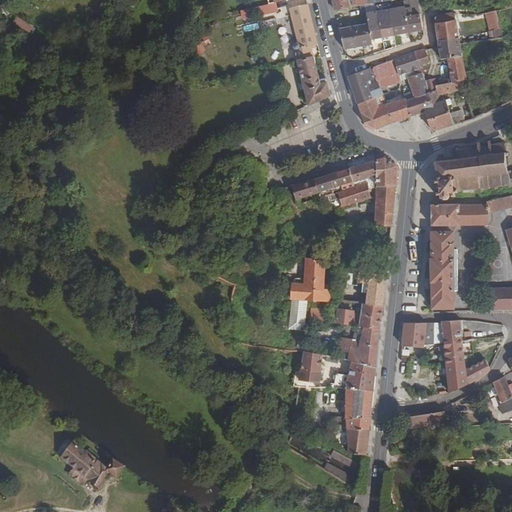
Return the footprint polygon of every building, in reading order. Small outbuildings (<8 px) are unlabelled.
[(331,0),(334,12),(360,7),(365,6),(368,6),(382,3),(381,0),(331,0)] [(410,0),(403,1),(405,8),(409,34),(423,32),(416,0),(410,0)] [(375,7),(376,12),(382,39),(394,37),(389,11),(388,4),(375,7)] [(317,46),(308,5),(289,10),(297,42),(295,43),(294,44),(293,45),(293,47),(292,48),(296,63),(314,59),(311,47),(317,46)] [(405,8),(389,11),(394,37),(409,34),(405,8)] [(368,24),(371,41),(377,40),(382,39),(376,12),(369,13),(366,14),(368,24)] [(490,31),(500,29),(496,12),(485,14),(490,31)] [(434,17),(435,24),(438,42),(459,39),(455,15),(455,14),(434,17)] [(368,24),(338,29),(343,51),(362,47),(363,50),(372,48),(372,46),(371,41),(368,24)] [(488,31),(490,40),(502,38),(500,29),(490,31),(488,31)] [(205,38),(194,45),(200,54),(211,47),(205,38)] [(462,56),(460,44),(459,39),(438,42),(440,59),(447,58),(452,83),(463,81),(467,80),(462,56)] [(415,52),(420,66),(429,63),(425,50),(415,52)] [(382,103),(375,106),(375,108),(368,111),(367,109),(360,112),(364,126),(375,131),(410,118),(404,102),(429,94),(425,82),(421,70),(415,52),(373,68),(377,78),(380,86),(381,89),(402,83),(400,76),(408,74),(409,77),(407,78),(412,93),(403,96),(404,98),(383,106),(382,103)] [(320,81),(314,59),(296,63),(308,107),(330,97),(326,79),(320,81)] [(348,77),(357,105),(372,99),(383,96),(381,89),(380,86),(369,90),(366,83),(374,80),(374,79),(370,69),(349,76),(348,77)] [(425,82),(429,94),(436,92),(436,86),(435,79),(425,82)] [(436,92),(437,95),(465,89),(463,81),(452,83),(436,86),(436,92)] [(410,118),(424,113),(423,109),(439,103),(438,100),(437,95),(436,92),(429,94),(404,102),(410,118)] [(357,105),(360,112),(367,109),(368,111),(375,108),(375,106),(372,99),(357,105)] [(423,109),(424,113),(431,133),(453,126),(449,115),(447,106),(445,101),(441,102),(439,103),(423,109)] [(449,115),(453,126),(464,122),(461,112),(449,115)] [(453,160),(435,162),(437,180),(435,180),(435,184),(437,184),(438,192),(436,193),(436,196),(439,196),(439,198),(443,201),(447,200),(449,197),(454,197),(454,190),(457,190),(457,193),(482,189),(482,191),(485,190),(485,189),(492,189),(492,190),(497,189),(497,188),(508,186),(509,189),(511,188),(511,187),(511,170),(507,171),(505,156),(508,156),(508,153),(505,153),(504,143),(486,145),(486,143),(481,143),(481,147),(456,151),(456,149),(454,149),(454,151),(452,151),(453,160)] [(348,164),(349,169),(350,168),(374,161),(372,156),(348,164)] [(377,182),(395,185),(397,168),(383,158),(378,160),(377,175),(377,182)] [(350,168),(355,182),(377,175),(378,160),(374,161),(350,168)] [(355,182),(350,168),(349,169),(338,172),(341,186),(346,185),(355,182)] [(314,180),(318,193),(341,186),(338,172),(314,180)] [(377,175),(355,182),(346,185),(347,190),(366,184),(367,184),(377,186),(377,182),(377,175)] [(293,186),(298,200),(318,193),(314,180),(293,186)] [(366,184),(347,190),(330,196),(332,202),(340,200),(343,207),(371,198),(367,184),(366,184)] [(374,215),(393,216),(395,188),(377,186),(374,215)] [(511,197),(486,202),(486,205),(487,205),(487,213),(511,207),(511,197)] [(486,205),(431,206),(431,226),(487,226),(487,213),(487,205),(486,205)] [(374,215),(374,225),(392,227),(393,216),(374,215)] [(311,237),(306,248),(327,249),(328,233),(320,232),(317,238),(311,237)] [(453,291),(453,250),(453,233),(432,233),(432,254),(432,261),(432,280),(432,288),(432,309),(453,309),(453,291)] [(306,249),(305,259),(326,260),(327,249),(306,248),(306,249)] [(324,291),(326,260),(305,259),(304,280),(297,280),(292,284),(292,299),(307,300),(331,301),(331,291),(324,291)] [(367,303),(384,306),(387,276),(343,269),(341,284),(356,286),(357,282),(364,283),(363,292),(368,293),(367,303)] [(511,310),(511,289),(489,292),(489,312),(511,310)] [(307,300),(292,299),(290,331),(296,331),(297,333),(302,333),(302,332),(306,332),(307,300)] [(354,326),(379,329),(384,306),(367,303),(364,303),(362,319),(354,318),(355,316),(337,313),(337,315),(335,324),(342,325),(354,326)] [(311,312),(310,321),(328,323),(335,324),(337,315),(311,312)] [(462,342),(459,321),(441,322),(441,323),(404,323),(401,346),(424,348),(424,345),(444,343),(462,342)] [(335,324),(328,323),(326,337),(340,339),(340,337),(342,325),(335,324)] [(354,326),(353,338),(379,342),(380,329),(379,329),(354,326)] [(469,334),(470,340),(486,339),(486,332),(469,334)] [(379,342),(353,338),(340,337),(340,339),(338,351),(349,353),(348,361),(353,362),(376,368),(379,342)] [(444,343),(449,393),(467,385),(468,385),(489,371),(499,349),(493,347),(487,362),(466,374),(462,342),(444,343)] [(349,353),(338,351),(337,359),(348,361),(349,353)] [(305,352),(302,372),(321,372),(322,356),(305,352)] [(353,362),(351,369),(375,375),(376,368),(353,362)] [(346,390),(373,391),(375,375),(351,369),(349,378),(336,376),(334,389),(346,390)] [(321,372),(302,372),(301,379),(320,380),(321,372)] [(497,417),(511,411),(511,394),(505,377),(493,382),(497,393),(489,397),(497,417)] [(320,380),(301,379),(299,388),(325,389),(325,381),(320,380)] [(347,420),(370,418),(373,391),(346,390),(346,420),(347,420)] [(446,423),(445,412),(408,417),(409,428),(446,423)] [(447,415),(449,428),(461,427),(460,414),(447,415)] [(328,418),(327,430),(332,430),(337,430),(337,424),(347,424),(347,420),(346,420),(328,418)] [(343,430),(348,430),(369,431),(370,418),(347,420),(347,424),(347,425),(343,425),(343,430)] [(367,455),(369,431),(348,430),(349,454),(367,455)] [(110,460),(109,461),(104,467),(66,439),(55,454),(72,469),(67,476),(82,488),(88,481),(97,488),(107,475),(114,479),(122,469),(110,460)] [(419,443),(424,459),(432,456),(428,444),(419,443)] [(334,450),(331,455),(356,469),(358,464),(334,450)] [(323,477),(346,495),(350,488),(326,472),(323,477)]
